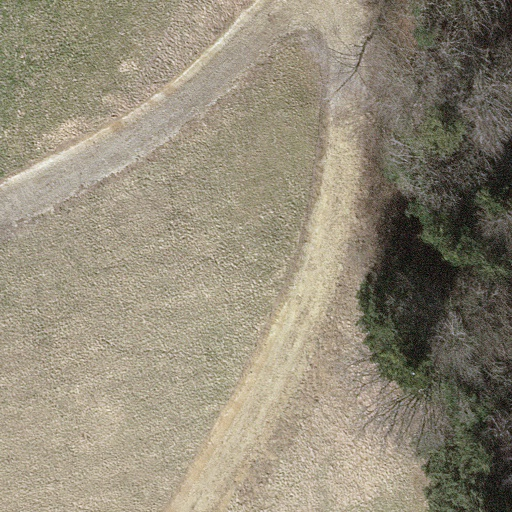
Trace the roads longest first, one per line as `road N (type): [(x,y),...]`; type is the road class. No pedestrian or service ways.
road 1 (track): [(430,0),(421,93),(363,273),(276,440),(226,511)]
road 2 (track): [(0,235),(201,123),(284,0)]
